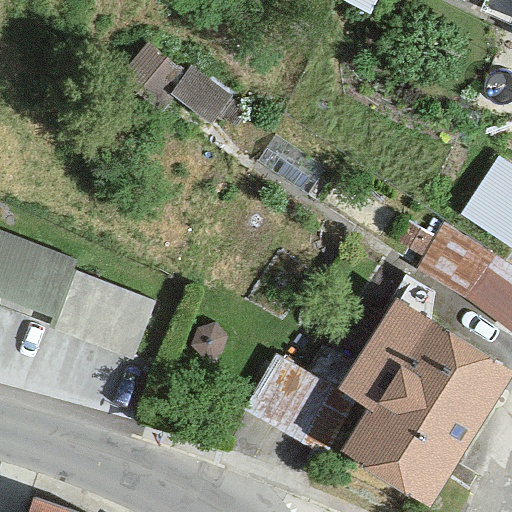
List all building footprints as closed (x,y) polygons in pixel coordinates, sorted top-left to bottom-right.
[(192,62),(177,90),(220,113),(235,84),(192,62)] [(486,180),(464,215),(511,245),(511,168),(499,160),(486,180)] [(511,268),(445,224),(417,266),(511,328),(511,268)] [(0,297),(58,317),(79,255),(0,229),(0,297)] [(370,404),(342,449),(431,503),(511,373),(398,303),(345,389),(370,404)] [(334,393),(276,359),(246,411),(303,445),(318,453),(348,401),(334,393)] [(94,511),(82,505),(26,491),(20,511),(94,511)]
